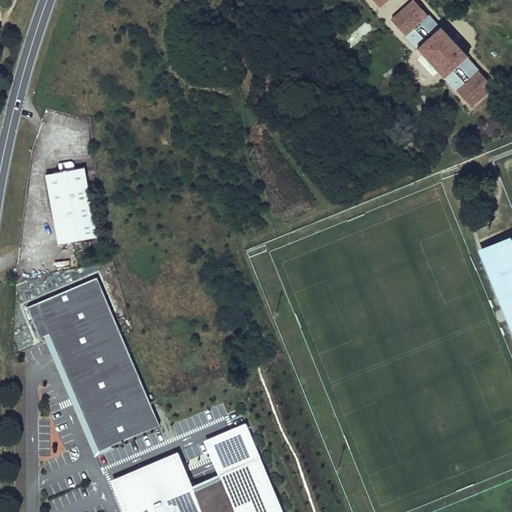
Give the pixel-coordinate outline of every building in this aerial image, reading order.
[(413,0),(391,20),(405,35),(427,15),(413,0)] [(441,27),(417,48),(444,78),(468,56),(441,27)] [(479,71),(457,91),(471,107),(493,87),(479,71)] [(46,173),(58,243),(96,237),(85,167),(46,173)] [(511,252),(508,242),(489,249),(511,305),(511,252)] [(511,323),(511,305),(489,249),(483,252),(511,323)] [(160,425),(97,277),(26,307),(39,338),(49,334),(98,451),(160,425)] [(219,474),(260,457),(246,423),(205,440),(219,474)] [(111,480),(124,511),(127,511),(192,485),(178,451),(111,480)] [(283,511),(260,457),(219,474),(192,485),(127,511),(283,511)]
